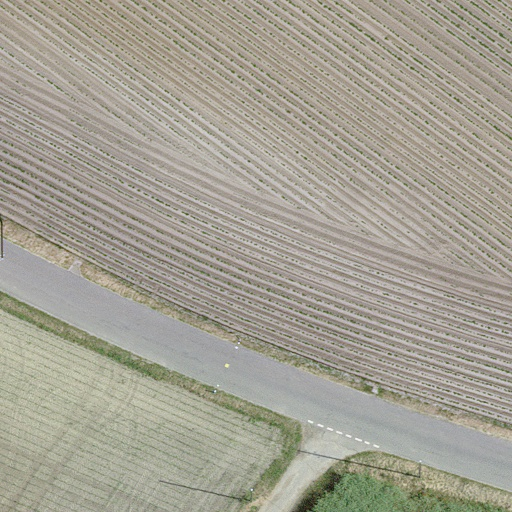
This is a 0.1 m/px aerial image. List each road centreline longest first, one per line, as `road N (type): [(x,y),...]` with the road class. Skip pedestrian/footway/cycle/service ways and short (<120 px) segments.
road 1 (tertiary): [(0,259),(282,390),(511,465)]
road 2 (track): [(354,413),(276,511)]
